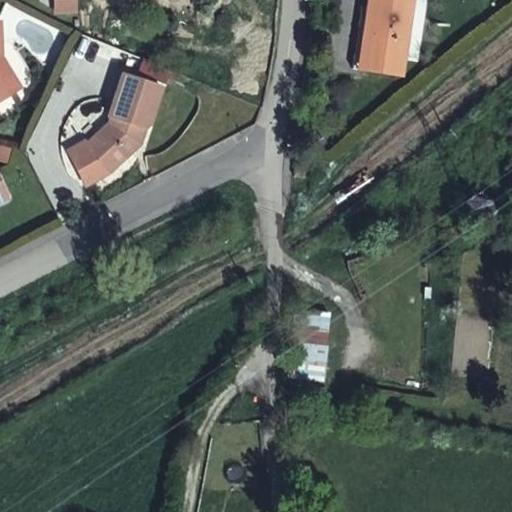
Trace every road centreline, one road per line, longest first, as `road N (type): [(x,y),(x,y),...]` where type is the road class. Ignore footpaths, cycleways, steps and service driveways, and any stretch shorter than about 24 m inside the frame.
road 1 (residential): [(268,152),(280,511)]
road 2 (residential): [(268,152),(214,171),(0,284)]
road 3 (residential): [(295,0),(268,152)]
